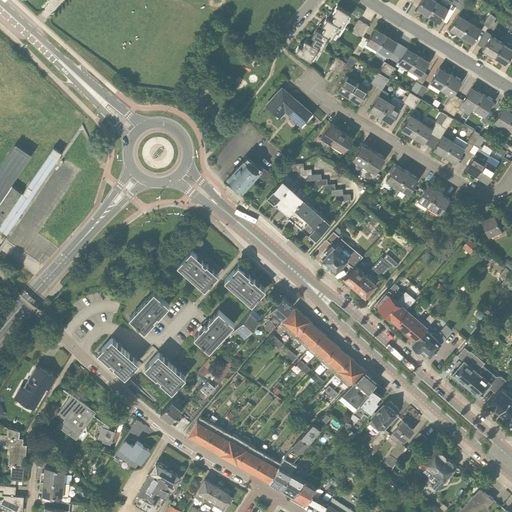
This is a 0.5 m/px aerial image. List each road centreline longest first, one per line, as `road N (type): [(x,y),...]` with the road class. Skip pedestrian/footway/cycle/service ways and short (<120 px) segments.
road 1 (residential): [(301,511),(179,438),(60,335)]
road 2 (primary): [(307,283),(333,318),(501,468)]
road 3 (primary): [(511,453),(343,304),(307,283)]
road 4 (residential): [(511,180),(481,199),(322,98),(310,82)]
road 5 (residential): [(511,92),(370,0)]
road 6 (secondary): [(0,331),(103,215)]
road 7 (primary): [(98,98),(0,6)]
